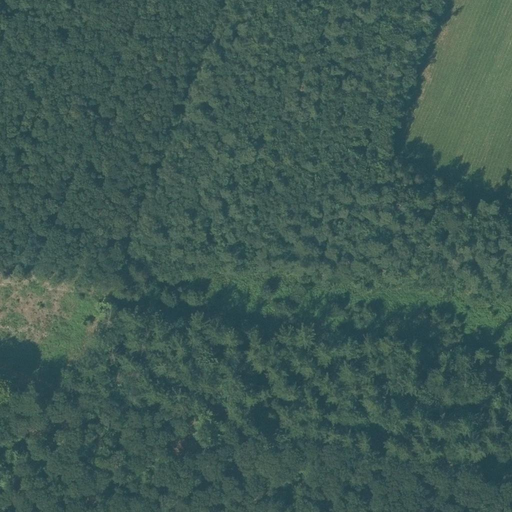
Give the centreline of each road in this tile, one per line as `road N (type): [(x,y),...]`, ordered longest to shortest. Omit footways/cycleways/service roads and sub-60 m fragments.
road 1 (track): [(12,511),(220,0)]
road 2 (track): [(0,374),(511,489)]
